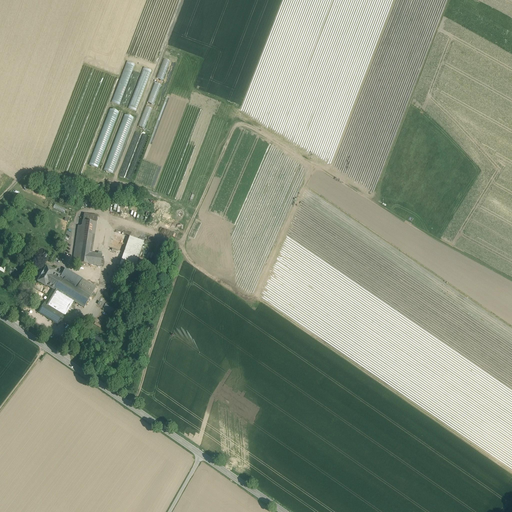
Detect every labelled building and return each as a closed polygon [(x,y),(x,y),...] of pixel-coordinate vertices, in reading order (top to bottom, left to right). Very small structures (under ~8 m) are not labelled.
[(109,108),(90,165),(98,168),(118,111),(109,108)] [(124,114),(104,170),(113,173),(132,117),(124,114)] [(55,203),(53,208),(64,213),(66,208),(55,203)] [(84,214),(83,220),(96,222),(97,216),(84,214)] [(96,222),(83,220),(82,226),(78,256),(74,256),(73,262),(100,266),(101,265),(101,259),(102,255),(92,253),(96,222)] [(120,265),(133,269),(143,241),(130,237),(120,265)] [(46,285),(54,273),(54,271),(46,267),(43,272),(40,277),(37,282),(45,286),(46,285)] [(80,277),(65,269),(60,277),(61,277),(75,285),(80,277)] [(141,286),(142,282),(141,278),(139,275),(135,273),(132,272),(128,273),(125,275),(122,278),(122,282),(123,286),(125,289),(128,291),(132,292),(136,291),(139,289),(141,286)] [(54,273),(46,285),(53,289),(54,290),(61,277),(60,277),(54,273)] [(63,314),(49,306),(58,292),(71,300),(84,308),(91,295),(75,285),(61,277),(54,290),(53,289),(45,303),(44,303),(39,311),(39,313),(58,324),(64,315),(63,314)] [(96,287),(80,277),(75,285),(91,295),(96,287)] [(120,295),(114,291),(111,296),(117,300),(120,295)] [(71,300),(58,292),(49,306),(63,314),(65,312),(65,311),(68,305),(71,300)] [(101,298),(97,306),(102,309),(107,302),(101,298)]
